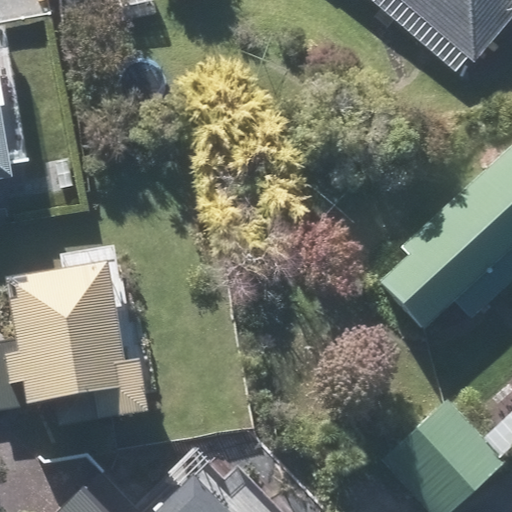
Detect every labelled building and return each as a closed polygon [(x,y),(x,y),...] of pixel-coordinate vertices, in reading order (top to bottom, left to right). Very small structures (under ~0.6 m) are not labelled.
[(511,0),(372,0),(470,77),(511,23),(511,0)] [(0,190),(11,188),(0,125),(0,190)] [(445,401),(388,453),(441,511),(497,511),(511,499),(511,150),(370,280),(418,333),(452,303),(472,325),(511,288),(511,427),(488,449),(445,401)] [(0,422),(93,414),(95,432),(146,427),(141,366),(115,368),(106,264),(13,271),(19,341),(0,342),(0,422)] [(132,497),(106,468),(56,511),(275,511),(235,466),(217,482),(186,448),(132,497)]
